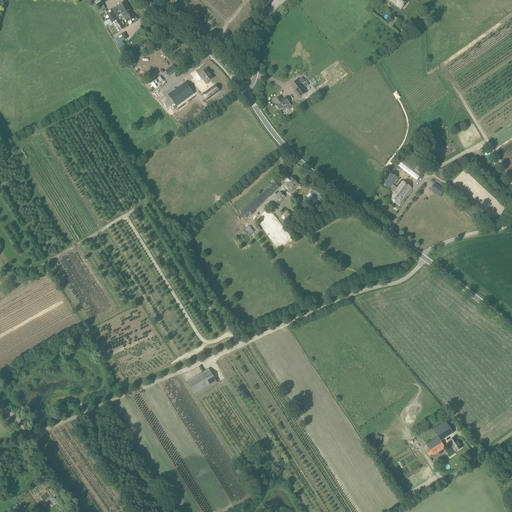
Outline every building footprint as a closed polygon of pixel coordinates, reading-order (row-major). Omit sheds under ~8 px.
[(103,10),(105,9),(100,0),(91,6),(96,9),(98,13),(100,12),(101,13),(104,11),(103,10)] [(387,0),(401,10),(408,0),(387,0)] [(123,16),(130,12),(128,10),(130,9),(125,2),(117,7),(123,16)] [(113,9),(107,12),(113,22),(119,19),(113,9)] [(130,12),(123,16),(127,23),(135,18),(130,9),(128,10),(130,12)] [(392,27),(398,19),(394,16),(387,24),(392,27)] [(125,29),(119,19),(113,22),(119,32),(125,29)] [(117,45),(126,39),(124,34),(114,40),(117,45)] [(157,52),(151,55),(153,60),(160,57),(157,52)] [(203,78),(202,78),(206,84),(213,78),(207,70),(200,75),(203,78)] [(299,98),(306,93),(300,85),(305,82),(302,78),(298,81),(297,81),(290,86),(299,98)] [(189,90),(182,80),(165,91),(173,101),(189,90)] [(211,85),(208,87),(210,90),(219,85),(216,81),(214,83),(211,80),(208,82),(211,85)] [(283,100),(282,100),(279,97),(274,101),(276,104),(275,105),(279,111),(284,108),(285,110),(291,106),(290,104),(286,99),(283,101),(283,100)] [(418,165),(421,160),(418,157),(419,155),(414,152),(413,154),(410,152),(398,167),(417,181),(424,170),(418,165)] [(439,170),(442,176),(468,161),(465,155),(439,170)] [(394,172),(398,167),(399,167),(394,163),(390,169),(394,172)] [(393,185),(398,178),(389,171),(380,183),(389,190),(394,193),(390,199),(398,206),(411,188),(402,182),(397,188),(393,185)] [(286,182),(283,185),(291,192),(294,188),(294,187),(297,184),(286,174),(282,178),(286,182)] [(279,187),(274,183),(264,193),(263,192),(242,213),(247,218),(249,216),(250,217),(254,213),(253,212),(268,198),(279,187)] [(444,191),(435,184),(430,190),(440,197),(444,191)] [(273,200),(278,204),(285,197),(280,193),(273,200)] [(285,221),(287,220),(291,216),(291,214),(288,211),(285,212),(282,216),(282,218),(285,221)] [(195,397),(217,383),(208,369),(186,382),(195,397)] [(426,452),(429,457),(444,447),(441,442),(453,434),(445,421),(432,429),(437,437),(426,445),(429,450),(426,452)] [(416,439),(429,432),(426,425),(412,433),(416,439)] [(462,448),(455,438),(448,442),(455,452),(462,448)]
